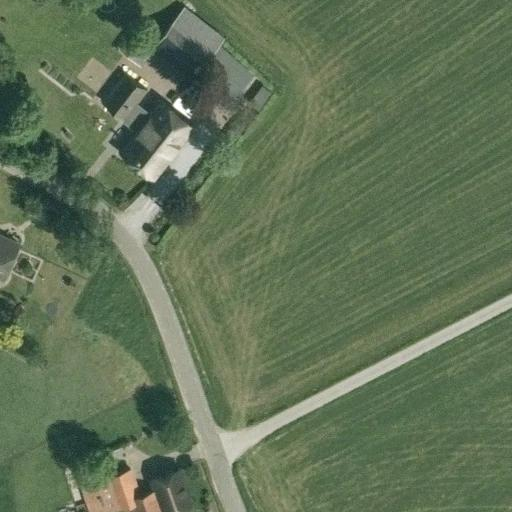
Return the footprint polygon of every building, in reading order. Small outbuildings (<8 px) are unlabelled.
[(154,47),(140,36),(127,53),(141,64),(154,47)] [(101,99),(124,118),(132,109),(148,88),(125,70),(101,99)] [(144,119),(132,109),(124,118),(137,128),(120,149),(154,176),(194,126),(160,99),(144,119)] [(0,234),(0,275),(2,276),(18,242),(0,234)] [(81,484),(89,508),(90,511),(100,511),(119,506),(119,507),(132,503),(135,511),(163,511),(188,504),(186,498),(190,497),(180,467),(150,477),(154,490),(138,495),(130,468),(117,472),(81,484)]
